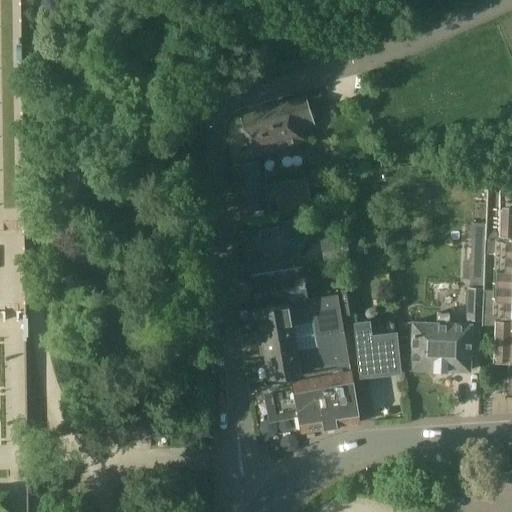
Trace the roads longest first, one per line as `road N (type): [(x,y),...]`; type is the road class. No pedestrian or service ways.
road 1 (residential): [(263,511),(238,437),(219,116),(511,2)]
road 2 (residential): [(268,511),(325,465),(385,441),(511,434)]
